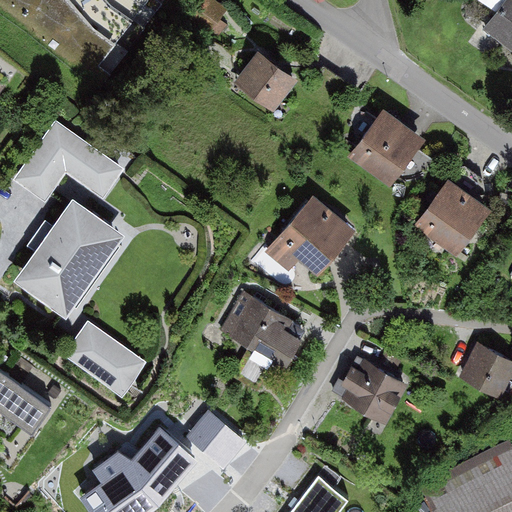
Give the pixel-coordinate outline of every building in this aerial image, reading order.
[(0,0),(0,10),(104,84),(163,0),(0,0)] [(511,0),(495,0),(476,24),(511,53),(511,0)] [(295,76),(262,52),(238,85),(271,109),(295,76)] [(47,112),(9,175),(49,200),(63,178),(105,203),(130,162),(47,112)] [(381,116),(356,154),(395,179),(420,141),(381,116)] [(442,176),(411,221),(453,251),(484,205),(442,176)] [(309,198),(278,237),(319,269),(350,230),(309,198)] [(70,206),(23,275),(74,310),(121,241),(70,206)] [(241,291),(216,329),(277,368),(301,330),(241,291)] [(148,366),(85,321),(56,361),(118,406),(148,366)] [(511,370),(511,358),(482,344),(465,378),(499,395),(511,370)] [(403,385),(352,359),(331,400),(382,425),(403,385)] [(54,407),(0,370),(0,412),(34,436),(54,407)] [(206,419),(192,442),(223,461),(237,439),(206,419)] [(124,438),(83,488),(112,511),(130,511),(164,471),(124,438)] [(422,498),(428,511),(511,511),(511,461),(511,459),(422,498)] [(315,476),(288,511),(334,511),(344,495),(315,476)]
